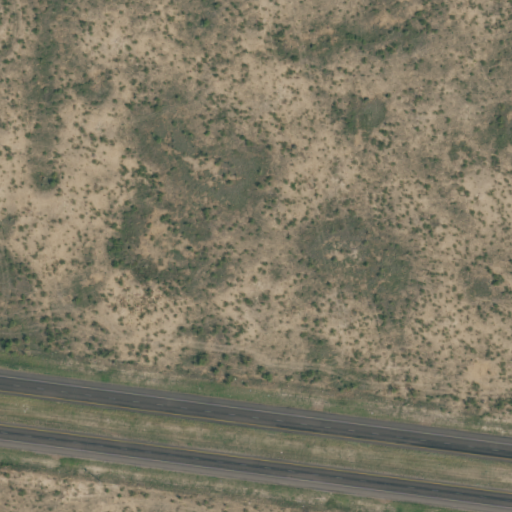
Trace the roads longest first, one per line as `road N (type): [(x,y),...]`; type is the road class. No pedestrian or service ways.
road 1 (primary): [(0,433),(511,502)]
road 2 (primary): [(511,453),(0,384)]
